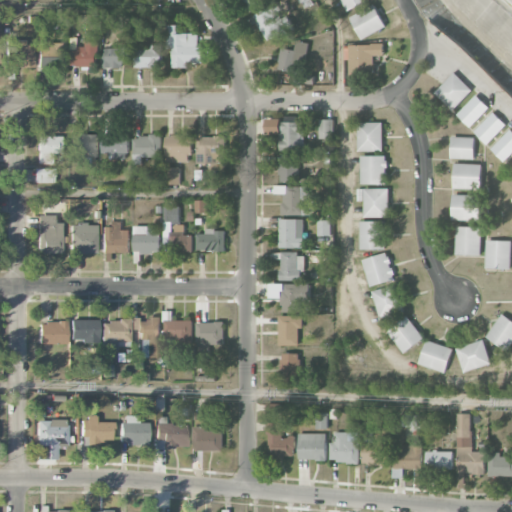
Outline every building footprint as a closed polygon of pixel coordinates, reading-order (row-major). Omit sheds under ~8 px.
[(243,0),(249,12),(263,5),(261,0),(243,0)] [(299,0),(304,9),(314,3),(312,0),(299,0)] [(367,0),(341,0),(347,11),(367,0)] [(257,22),(268,42),(294,27),(287,15),(284,17),(277,3),(247,20),(250,25),(257,22)] [(351,15),(359,39),(386,29),(377,5),(351,15)] [(203,63),(203,45),(198,46),(198,33),(177,34),(177,25),(168,25),(168,48),(173,48),(173,67),(193,67),(193,63),(203,63)] [(98,67),(98,44),(77,43),(77,38),(71,37),(71,66),(98,67)] [(6,68),(34,67),(33,41),(6,42),(6,68)] [(310,43),(296,41),(295,50),(281,48),(278,69),(299,72),(301,58),(307,59),(310,43)] [(64,42),(38,43),(39,67),(65,67),(64,42)] [(345,60),(349,60),(349,75),(374,74),(374,56),(385,55),(384,44),(344,45),(345,60)] [(162,67),(162,45),(152,45),(152,49),(135,48),(135,67),(162,67)] [(130,67),(130,47),(103,46),(103,66),(130,67)] [(474,90),(456,72),(435,92),(453,110),(474,90)] [(457,114),(470,127),(490,108),(477,95),(457,114)] [(474,131),(487,144),(507,125),(495,112),(474,131)] [(319,119),(320,139),(335,138),(334,119),(319,119)] [(280,151),(304,150),(303,120),(265,121),(266,133),(280,133),(280,151)] [(383,151),(383,122),(357,123),(358,151),(383,151)] [(511,153),(511,129),(491,148),(504,161),(511,153)] [(98,134),(71,134),(72,150),(89,150),(89,157),(98,157),(98,134)] [(161,157),(162,136),(133,135),(133,162),(140,162),(140,157),(161,157)] [(165,162),(191,162),(191,135),(165,135),(165,162)] [(38,165),(52,165),(52,156),(61,155),(61,136),(38,137),(38,165)] [(197,162),(225,163),(226,136),(197,136),(197,162)] [(474,159),(475,137),(452,136),(451,158),(474,159)] [(102,137),(102,154),(112,154),(112,159),(128,159),(128,138),(102,137)] [(302,182),(302,155),(280,154),(279,182),(302,182)] [(361,184),(387,184),(386,155),(360,155),(361,184)] [(482,164),(454,163),(453,189),(481,189),(482,164)] [(180,167),(165,167),(165,184),(180,185),(180,167)] [(282,215),(302,215),(302,186),(274,186),(275,194),(282,194),(282,215)] [(364,217),(389,217),(389,188),(364,188),(364,217)] [(480,220),(481,195),(453,194),(452,220),(480,220)] [(209,213),(209,200),(196,200),(195,212),(209,213)] [(193,233),(172,233),(172,223),(180,223),(180,206),(164,206),(164,247),(172,247),(172,252),(193,252),(193,233)] [(54,216),(38,216),(38,254),(62,253),(61,223),(54,224),(54,216)] [(304,219),(280,219),(279,247),(303,248),(304,219)] [(331,220),(318,220),(318,235),(331,235),(331,220)] [(361,249),(386,249),(385,221),(360,221),(361,249)] [(130,253),(130,230),(122,230),(122,223),(102,224),(103,261),(109,260),(109,254),(130,253)] [(96,252),(96,225),(71,224),(70,252),(96,252)] [(159,226),(134,226),(134,253),(159,253),(159,226)] [(481,255),(482,227),(457,226),(456,254),(481,255)] [(226,251),(226,230),(206,229),(206,234),(197,233),(197,251),(226,251)] [(511,241),(487,240),(486,268),(511,269),(511,241)] [(281,280),(304,280),(303,253),(281,253),(281,280)] [(394,281),(390,254),(364,258),(368,285),(394,281)] [(302,312),(302,303),(310,303),(310,284),(270,284),(270,298),(282,298),(283,312),(302,312)] [(405,312),(397,284),(372,291),(380,319),(405,312)] [(511,344),(511,320),(502,314),(486,337),(508,351),(511,344)] [(279,345),(299,345),(299,327),(303,327),(303,315),(280,315),(279,345)] [(424,337),(407,315),(387,331),(404,353),(424,337)] [(161,318),(139,319),(139,358),(161,357),(161,318)] [(165,319),(164,345),(193,345),(193,319),(165,319)] [(98,320),(70,320),(71,342),(98,342),(98,320)] [(130,321),(102,321),(102,340),(130,340),(130,321)] [(38,322),(39,344),(66,344),(66,322),(38,322)] [(197,322),(197,354),(210,354),(210,345),(225,344),(225,322),(197,322)] [(419,364),(445,373),(453,349),(427,340),(419,364)] [(457,347),(463,372),(491,365),(485,340),(457,347)] [(280,382),(302,383),(303,353),(281,353),(280,382)] [(110,377),(110,366),(103,365),(102,377),(110,377)] [(317,429),(328,429),(328,413),(317,413),(317,429)] [(121,445),(148,446),(148,423),(138,423),(139,416),(121,416),(121,445)] [(112,443),(112,423),(96,423),(96,417),(81,417),(81,437),(87,437),(87,442),(112,443)] [(67,445),(67,421),(37,421),(37,446),(44,446),(44,455),(52,455),(52,445),(67,445)] [(269,456),(296,456),(296,436),(285,437),(285,422),(268,423),(269,456)] [(156,448),(188,448),(187,424),(155,424),(156,448)] [(223,451),(223,430),(206,431),(206,426),(193,427),(193,451),(223,451)] [(363,443),(363,465),(390,465),(390,428),(375,428),(375,442),(363,443)] [(359,463),(359,441),(348,441),(349,432),(335,432),(335,442),(331,442),(330,462),(359,463)] [(327,460),(327,434),(300,433),(299,460),(327,460)] [(422,445),(401,445),(401,451),(394,452),(394,477),(403,477),(403,469),(422,469),(422,445)] [(453,471),(453,451),(426,451),(426,471),(453,471)] [(511,476),(511,456),(502,457),(502,453),(489,453),(489,476),(511,476)]
